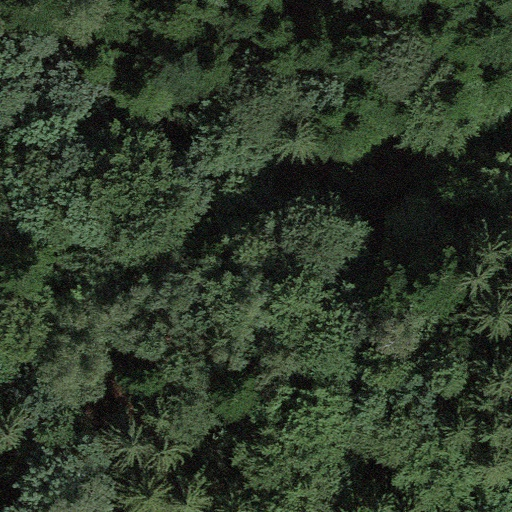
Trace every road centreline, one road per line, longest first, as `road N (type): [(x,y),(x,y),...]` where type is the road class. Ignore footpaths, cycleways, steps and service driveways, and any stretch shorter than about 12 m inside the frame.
road 1 (track): [(488,511),(407,432),(286,218),(228,168),(169,139),(45,116),(0,99)]
road 2 (track): [(407,432),(228,511)]
